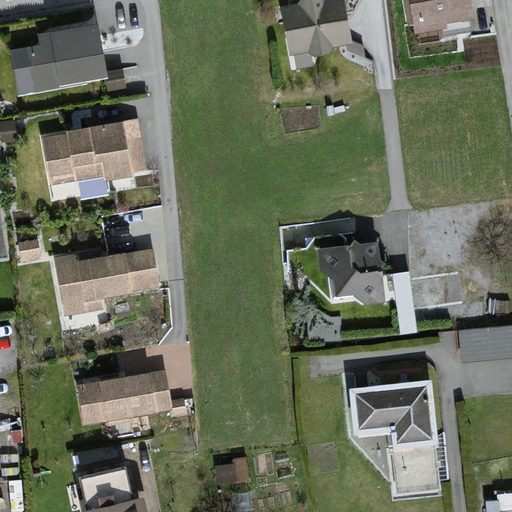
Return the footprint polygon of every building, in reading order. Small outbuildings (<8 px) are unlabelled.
[(295,0),(277,3),(286,56),(333,48),(336,41),(353,37),(344,0),(295,0)] [(468,0),(407,0),(413,29),(472,18),(468,0)] [(96,20),(38,30),(40,43),(25,46),(33,88),(106,75),(96,20)] [(134,121),(43,136),(51,185),(142,170),(134,121)] [(375,238),(313,246),(315,263),(337,281),(338,291),(357,290),(365,299),(382,296),(375,238)] [(75,257),(53,261),(64,323),(107,316),(105,301),(162,292),(155,252),(76,265),(75,257)] [(460,264),(391,272),(397,316),(466,308),(460,264)] [(511,326),(457,330),(461,360),(511,357),(511,326)] [(165,367),(74,381),(81,421),(171,406),(165,367)] [(426,381),(347,390),(352,435),(389,431),(391,449),(434,445),(433,438),(428,381),(426,381)] [(434,445),(391,449),(395,491),(438,487),(438,482),(434,445)] [(86,505),(80,506),(80,511),(140,511),(138,499),(128,501),(121,469),(81,477),(86,505)] [(511,511),(511,485),(486,487),(486,511),(511,511)]
